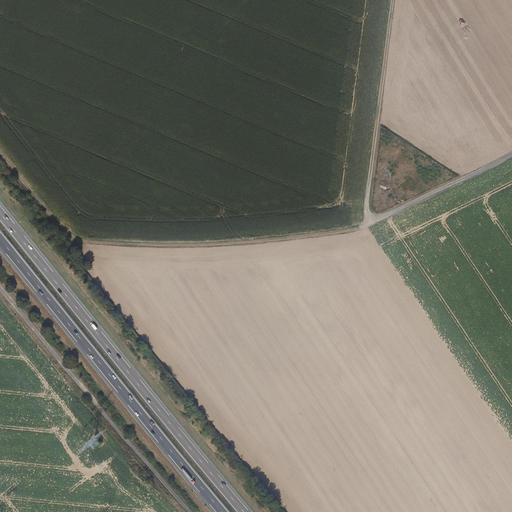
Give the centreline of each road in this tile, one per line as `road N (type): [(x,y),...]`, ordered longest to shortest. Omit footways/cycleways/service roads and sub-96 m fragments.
road 1 (track): [(0,153),(62,230),(81,240),(223,243),(365,223)]
road 2 (trunk): [(243,511),(0,212)]
road 3 (trunk): [(0,238),(222,511)]
road 4 (track): [(390,0),(365,223)]
road 5 (track): [(365,223),(511,152)]
